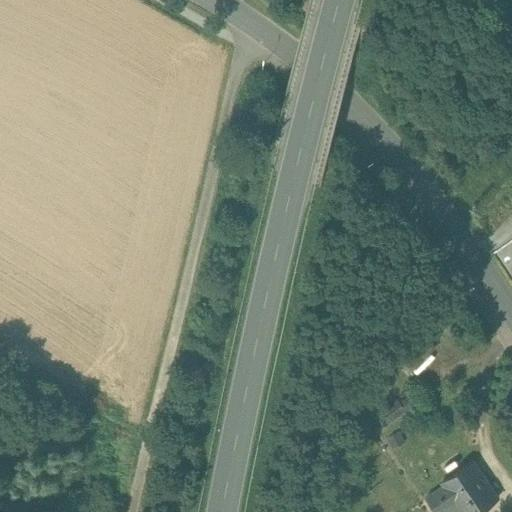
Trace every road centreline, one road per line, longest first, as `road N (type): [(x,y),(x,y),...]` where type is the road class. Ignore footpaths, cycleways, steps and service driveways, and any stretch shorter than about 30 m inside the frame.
road 1 (primary): [(338,0),(220,511)]
road 2 (tertiary): [(210,0),(274,42),(358,120),(441,215),(511,318)]
